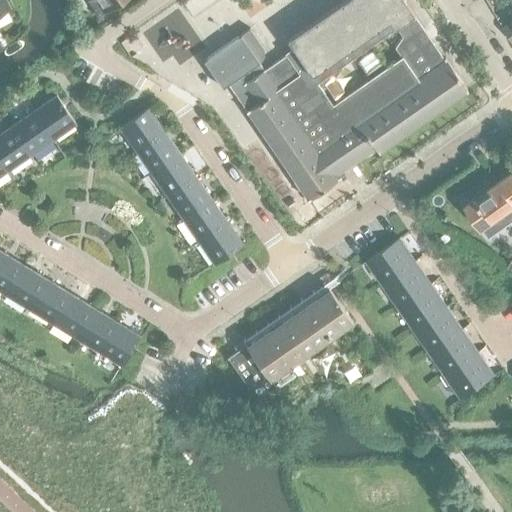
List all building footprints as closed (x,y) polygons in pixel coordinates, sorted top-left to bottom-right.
[(0,0),(0,12),(11,6),(7,0),(0,0)] [(87,0),(98,15),(119,0),(87,0)] [(259,59),(262,53),(262,45),(249,27),(240,33),(203,59),(222,86),(230,81),(248,106),(309,196),(340,175),(337,170),(340,168),(352,160),(374,144),(377,149),(466,87),(444,56),(436,62),(405,17),(414,11),(406,0),(339,0),(286,38),(292,47),(287,51),(286,51),(287,53),(270,64),(265,68),(259,59)] [(33,110),(53,138),(76,122),(56,94),(33,110)] [(120,126),(136,149),(164,129),(148,106),(120,126)] [(10,126),(30,154),(53,138),(33,110),(10,126)] [(0,133),(0,159),(7,170),(30,154),(10,126),(0,133)] [(180,152),(164,129),(136,149),(152,171),(180,152)] [(196,174),(180,152),(152,171),(168,194),(196,174)] [(511,168),(498,178),(511,196),(511,168)] [(212,197),(196,174),(168,194),(183,217),(212,197)] [(475,195),(464,203),(488,237),(511,220),(511,196),(499,179),(487,188),(480,193),(477,195),(476,194),(475,195)] [(227,220),(212,197),(183,217),(199,239),(227,220)] [(244,243),(227,220),(199,239),(215,262),(244,243)] [(368,260),(384,283),(418,259),(402,236),(368,260)] [(0,289),(4,292),(22,263),(0,249),(0,289)] [(433,282),(418,259),(384,283),(399,306),(433,282)] [(45,277),(22,263),(4,292),(28,306),(45,277)] [(28,306),(51,321),(69,291),(45,277),(28,306)] [(399,306),(415,328),(449,305),(433,282),(399,306)] [(227,356),(257,399),(295,373),(289,365),(353,320),(329,285),(227,356)] [(93,306),(69,291),(51,321),(75,335),(93,306)] [(465,328),(449,305),(415,328),(431,351),(465,328)] [(75,335),(98,349),(116,320),(93,306),(75,335)] [(140,335),(116,320),(98,349),(122,364),(140,335)] [(465,328),(431,351),(446,374),(480,350),(465,328)] [(496,374),(480,350),(446,374),(462,397),(496,374)]
